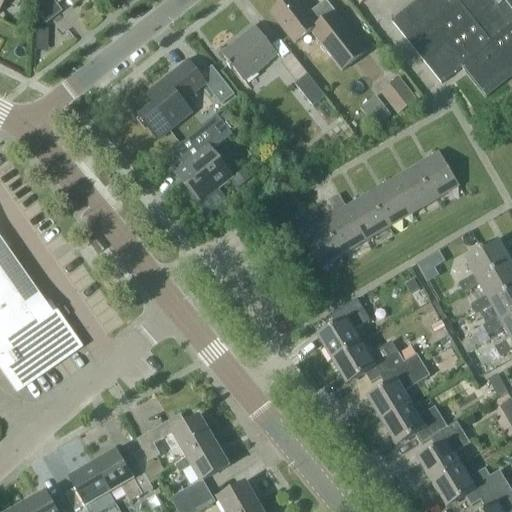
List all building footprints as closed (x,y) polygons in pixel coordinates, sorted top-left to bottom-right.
[(0,0),(0,5),(2,2),(15,8),(16,7),(19,0),(0,0)] [(19,0),(16,7),(31,8),(31,0),(19,0)] [(36,0),(36,13),(37,15),(45,24),(60,12),(55,6),(62,0),(65,0),(71,8),(80,0),(36,0)] [(342,73),(367,53),(326,1),(308,15),(295,0),(287,0),(271,13),(295,44),(310,33),(342,73)] [(511,0),(419,0),(391,22),(441,85),(461,69),(485,99),(511,76),(511,0)] [(278,58),(279,58),(254,26),(253,27),(256,30),(223,55),(221,53),(220,53),(250,91),(251,91),(243,81),(276,55),(278,58)] [(36,29),(35,40),(47,40),(47,29),(36,29)] [(183,103),(206,84),(189,63),(154,90),(163,100),(136,121),(137,122),(140,120),(157,141),(192,114),(183,103)] [(312,108),(325,98),(307,76),(295,86),(312,108)] [(417,103),(399,79),(380,94),(398,118),(417,103)] [(234,96),(224,82),(210,93),(221,106),(234,96)] [(376,98),(360,110),(375,129),(391,117),(376,98)] [(226,113),(219,119),(231,134),(239,128),(226,113)] [(223,198),(218,191),(233,179),(212,152),(232,136),(231,134),(219,119),(217,117),(172,153),(182,167),(174,174),(205,212),(223,198)] [(415,167),(435,201),(459,187),(438,153),(415,167)] [(415,167),(392,181),(412,215),(435,201),(415,167)] [(392,181),(369,194),(389,229),(412,215),(392,181)] [(369,194),(346,208),(345,208),(366,242),(389,229),(369,194)] [(345,208),(346,208),(339,196),(327,202),(334,215),(322,222),(342,256),(366,242),(345,208)] [(303,219),(293,225),(299,235),(309,229),(303,219)] [(319,270),(342,256),(322,222),(309,229),(299,235),(319,270)] [(463,294),(479,285),(477,282),(510,264),(498,242),(465,260),(474,276),(458,285),(463,294)] [(511,290),(511,267),(510,264),(477,282),(479,285),(486,298),(470,306),(476,316),(491,307),(489,304),(511,290)] [(0,336),(31,315),(0,270),(0,336)] [(413,281),(406,285),(412,296),(419,292),(413,281)] [(511,318),(511,290),(489,304),(491,307),(498,319),(483,328),(488,337),(503,328),(502,325),(511,318)] [(332,362),(361,345),(353,332),(369,322),(357,301),(330,317),(336,327),(318,338),(332,362)] [(46,305),(31,315),(0,336),(0,365),(16,389),(32,378),(32,377),(74,347),(46,305)] [(511,318),(502,325),(503,328),(510,340),(495,349),(500,358),(511,351),(511,318)] [(434,334),(445,328),(441,322),(430,328),(434,334)] [(404,364),(399,355),(391,343),(368,357),(361,345),(332,362),(346,386),(365,375),(371,385),(380,379),(404,364)] [(411,348),(399,355),(404,364),(416,357),(411,348)] [(416,357),(404,364),(380,379),(386,389),(368,400),(382,423),(411,406),(404,394),(430,378),(417,356),(416,357)] [(497,375),(488,380),(488,381),(491,386),(500,380),(497,375)] [(511,416),(511,400),(499,408),(506,420),(511,416)] [(430,440),(447,430),(435,409),(419,419),(411,406),(382,423),(397,447),(415,436),(421,446),(430,440)] [(172,435),(186,459),(214,442),(200,418),(186,426),(180,416),(136,442),(149,463),(160,457),(154,446),(172,435)] [(432,485),(461,467),(454,455),(470,445),(457,424),(447,430),(430,440),(436,450),(418,461),(432,485)] [(200,484),(203,482),(229,467),(214,442),(186,459),(174,466),(179,474),(191,468),(200,483),(200,484)] [(116,453),(93,466),(110,495),(121,488),(130,503),(152,490),(133,457),(122,463),(116,453)] [(110,495),(93,466),(69,479),(75,490),(65,496),(74,511),(102,511),(115,505),(109,495),(110,495)] [(481,502),(498,491),(507,485),(499,472),(490,478),(485,470),(469,480),(461,467),(432,485),(447,509),(465,498),(471,508),(481,502)] [(200,483),(170,500),(177,511),(209,492),(208,491),(203,482),(200,484),(200,483)] [(224,511),(254,511),(260,509),(246,484),(218,501),(224,511)] [(498,491),(481,502),(486,511),(485,511),(510,511),(511,511),(511,493),(507,485),(498,491)] [(200,511),(215,503),(209,492),(177,511),(200,511)] [(70,511),(62,498),(52,504),(46,493),(22,507),(25,511),(70,511)]
